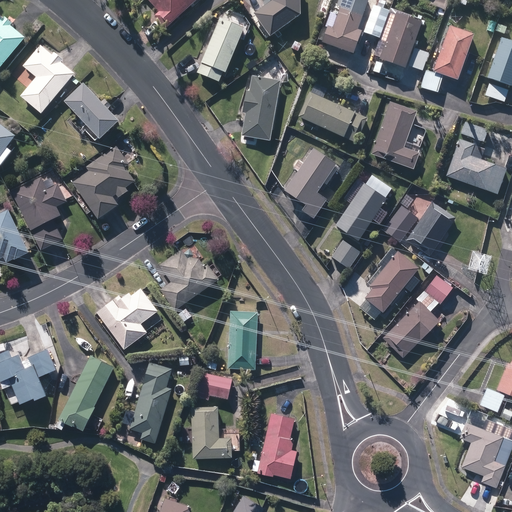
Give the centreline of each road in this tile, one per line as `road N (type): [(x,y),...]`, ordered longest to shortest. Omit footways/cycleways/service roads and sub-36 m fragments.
road 1 (residential): [(223,179),(307,303),(354,427)]
road 2 (residential): [(223,179),(73,279),(0,313)]
road 3 (residential): [(66,0),(103,30),(223,179)]
road 4 (residential): [(403,426),(498,305)]
